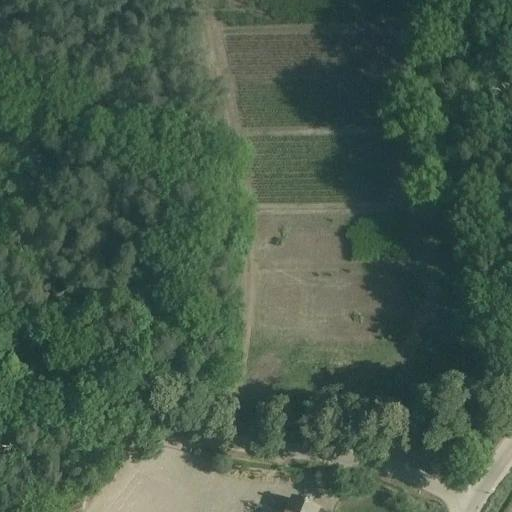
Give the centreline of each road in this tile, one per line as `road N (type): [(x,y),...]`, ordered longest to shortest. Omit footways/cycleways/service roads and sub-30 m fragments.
road 1 (unclassified): [(471,506),(375,464),(185,435),(0,365)]
road 2 (track): [(193,0),(246,239),(245,299),(228,394),(185,435)]
